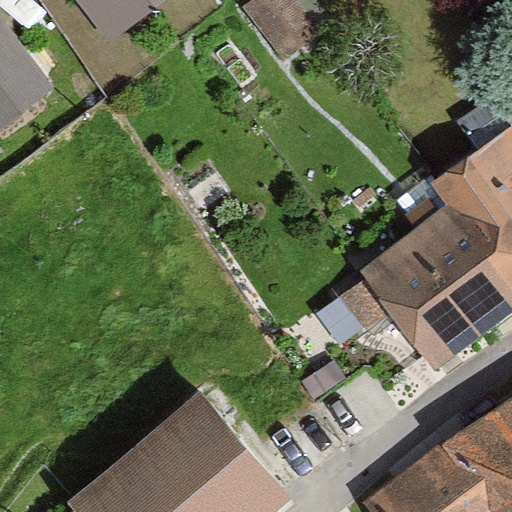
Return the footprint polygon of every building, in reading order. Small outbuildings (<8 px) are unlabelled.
[(79,0),(113,43),(168,0),(79,0)] [(322,34),(297,0),(252,0),(243,7),(283,63),(322,34)] [(0,127),(60,83),(0,2),(0,127)] [(511,129),(436,184),(453,207),(364,271),(436,373),(511,318),(511,129)] [(278,511),(306,488),(216,383),(82,496),(94,511),(278,511)] [(511,511),(511,404),(445,446),(371,501),(377,511),(511,511)]
